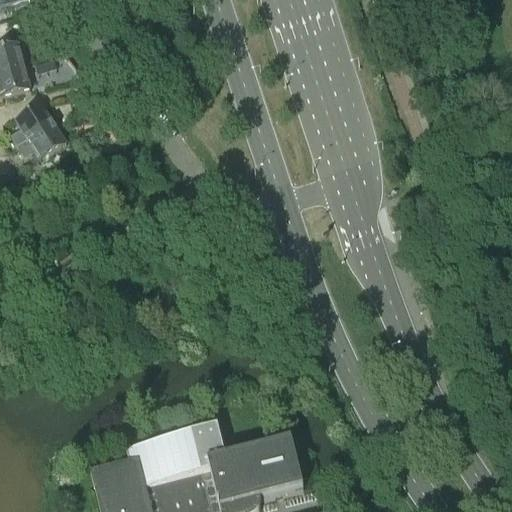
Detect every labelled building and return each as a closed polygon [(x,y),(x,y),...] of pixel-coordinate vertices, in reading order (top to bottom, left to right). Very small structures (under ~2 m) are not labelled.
[(0,78),(26,72),(20,48),(0,52),(0,78)] [(26,72),(0,78),(0,99),(1,103),(32,95),(26,72)] [(11,141),(18,152),(55,128),(42,108),(15,125),(21,135),(11,141)] [(55,128),(18,152),(25,164),(36,158),(41,167),(69,149),(55,128)] [(60,272),(35,236),(13,251),(39,288),(50,280),(64,300),(92,280),(91,279),(94,278),(85,266),(83,267),(77,260),(60,272)] [(40,313),(51,327),(67,314),(56,300),(40,313)] [(259,511),(260,511),(260,509),(260,506),(303,495),(291,447),(225,463),(217,432),(126,455),(129,467),(90,476),(98,511),(259,511)]
